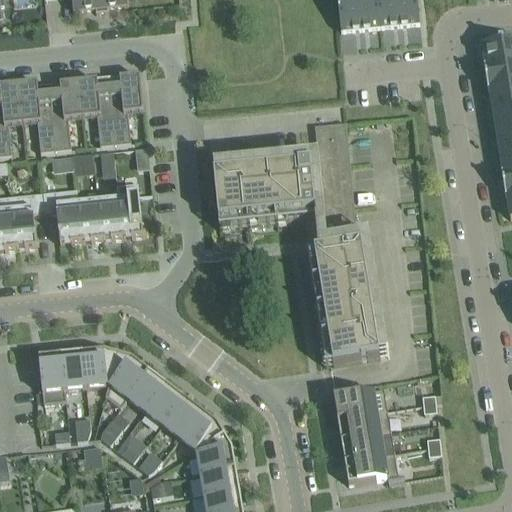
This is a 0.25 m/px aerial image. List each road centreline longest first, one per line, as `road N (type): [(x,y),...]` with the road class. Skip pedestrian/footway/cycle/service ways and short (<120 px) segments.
road 1 (residential): [(0,66),(172,47),(193,249),(152,308)]
road 2 (residential): [(446,61),(511,461)]
road 3 (unclassified): [(152,308),(284,416),(300,511)]
road 4 (unclassified): [(0,312),(129,301),(152,308)]
